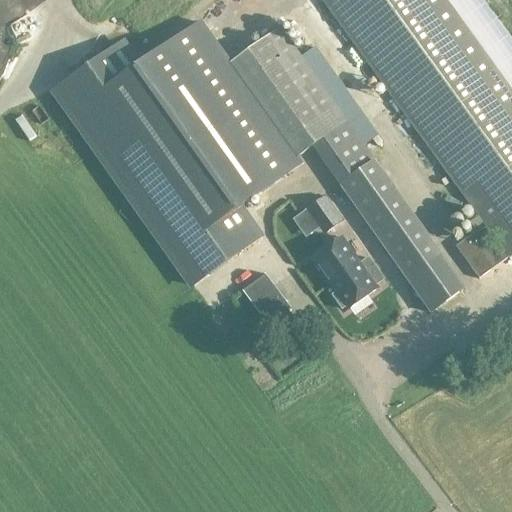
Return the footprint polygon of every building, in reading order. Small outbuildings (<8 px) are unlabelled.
[(511,257),(511,89),(447,0),(320,0),(504,253),(501,256),(481,229),(456,247),(479,280),(508,259),(509,260),(511,257)] [(141,67),(124,43),(57,89),(54,92),(51,93),(188,290),(191,288),(193,286),(261,239),(240,208),(302,164),(297,157),(232,63),(204,23),(141,67)] [(278,29),(232,63),(297,157),(311,147),(432,319),(466,297),(407,214),(410,212),(346,123),(278,29)] [(342,222),(336,213),(326,198),(307,211),(324,235),(342,222)] [(346,308),(348,311),(377,290),(375,287),(383,281),(368,260),(360,265),(341,239),(312,260),(330,286),(336,294),(331,297),(341,311),(346,308)] [(282,298),(266,276),(242,292),(268,326),(277,319),(295,343),(306,335),(288,310),(290,308),(282,297),(282,298)]
